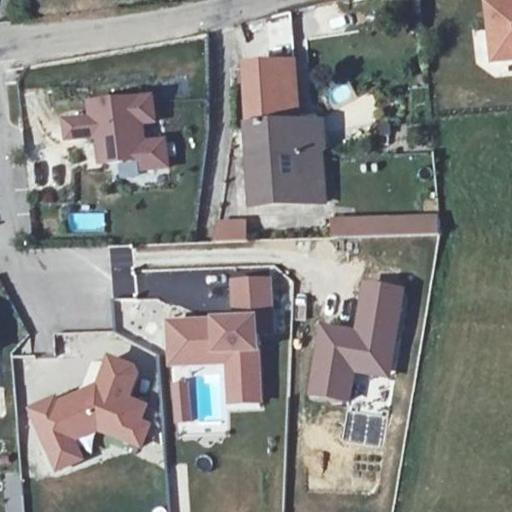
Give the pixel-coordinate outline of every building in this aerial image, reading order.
[(511,60),(511,0),(480,0),(484,39),(487,63),(511,60)] [(299,67),(252,69),(255,205),(329,204),(328,137),(299,131),(299,67)] [(149,145),(147,125),(160,123),(158,99),(95,106),(96,121),(70,124),(72,142),(103,138),(105,166),(147,162),(148,172),(172,170),(170,143),(149,145)] [(69,232),(106,232),(106,213),(69,213),(69,232)] [(221,223),(221,240),(247,240),(247,223),(221,223)] [(336,241),(442,241),(442,223),(336,224),(336,241)] [(174,356),(231,354),(232,364),(233,397),(262,395),(260,335),(275,334),(273,283),(238,285),(239,322),(173,325),(174,356)] [(350,401),(355,371),(378,375),(385,339),(396,341),(405,291),(368,285),(360,329),(362,329),(361,337),(349,335),(349,332),(325,327),(313,394),(350,401)] [(390,377),(396,341),(385,339),(378,375),(390,377)] [(175,366),(232,364),(231,354),(174,356),(175,366)] [(146,403),(127,398),(136,370),(112,360),(97,394),(87,399),(82,397),(61,406),(59,402),(34,413),(51,449),(75,438),(77,442),(101,431),(145,444),(151,423),(141,420),(146,403)] [(233,405),(263,403),(262,395),(233,397),(233,405)] [(61,472),(85,461),(77,442),(75,438),(51,449),(61,472)]
